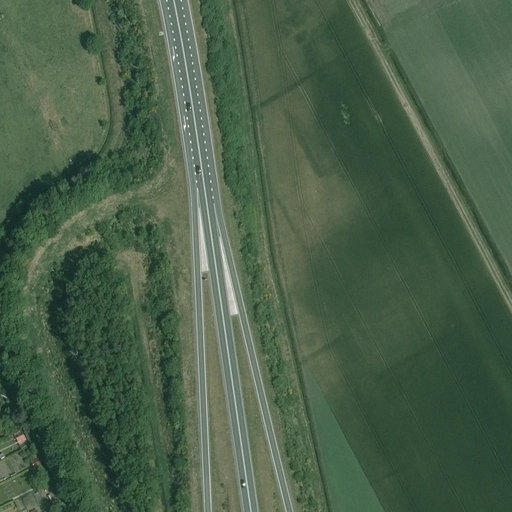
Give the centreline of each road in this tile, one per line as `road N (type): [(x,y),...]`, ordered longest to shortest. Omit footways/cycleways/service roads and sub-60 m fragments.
road 1 (trunk): [(285,511),(202,175)]
road 2 (track): [(352,0),(511,304)]
road 3 (trunk): [(250,511),(202,175)]
road 4 (trunk): [(202,175),(207,511)]
road 5 (trunk): [(202,175),(172,0)]
